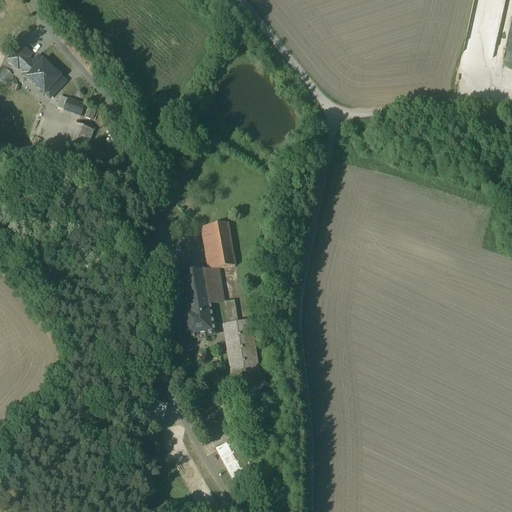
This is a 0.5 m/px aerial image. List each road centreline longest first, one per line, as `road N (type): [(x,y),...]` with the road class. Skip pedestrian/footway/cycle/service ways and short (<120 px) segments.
road 1 (residential): [(307,511),(297,298),(333,120),(245,0)]
road 2 (track): [(333,120),(456,104),(511,85)]
